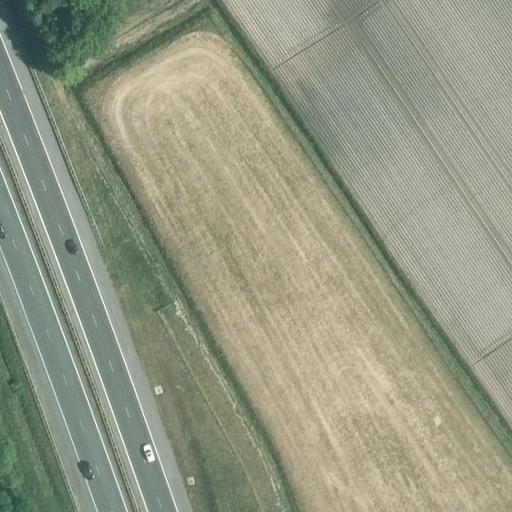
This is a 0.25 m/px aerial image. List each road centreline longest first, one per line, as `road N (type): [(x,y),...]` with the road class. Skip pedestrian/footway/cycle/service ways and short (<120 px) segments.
road 1 (motorway): [(175,511),(0,53)]
road 2 (motorway): [(0,216),(111,511)]
